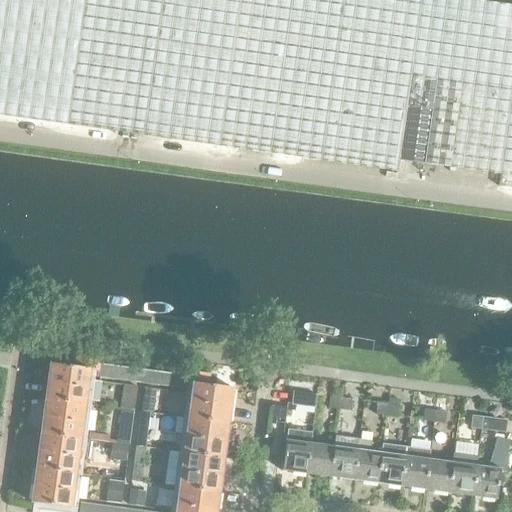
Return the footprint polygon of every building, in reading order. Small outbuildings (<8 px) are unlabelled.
[(401,161),(452,168),(500,175),(499,187),(511,188),(511,6),(468,0),(0,0),(0,118),(397,173),(410,78),(412,79),(401,161)] [(186,371),(186,376),(98,364),(99,359),(76,356),(75,367),(49,364),(30,502),(71,508),(89,370),(97,371),(96,377),(184,389),(185,383),(193,384),(175,511),(215,511),(232,388),(207,385),(209,374),(186,371)] [(133,407),(136,387),(124,386),(121,406),(133,407)] [(292,391),(291,403),(315,407),(317,394),(292,391)] [(328,408),(339,409),(340,397),(329,396),(328,408)] [(351,399),(340,397),(339,409),(350,411),(351,399)] [(375,414),(386,416),(388,404),(377,402),(375,414)] [(399,405),(388,404),(386,416),(397,417),(399,405)] [(422,420),(433,422),(435,410),(424,409),(422,420)] [(446,412),(435,410),(433,422),(444,423),(446,412)] [(480,429),(481,429),(483,417),(472,415),(468,437),(479,439),(480,429)] [(507,420),(483,417),(481,429),(505,432),(507,420)] [(281,471),(305,474),(309,444),(298,443),(300,431),(287,429),(281,471)] [(491,468),(476,466),(472,496),(496,499),(500,471),(504,471),(508,440),(498,437),(491,468)] [(358,440),(357,450),(352,480),(377,483),(381,454),(369,452),(370,442),(358,440)] [(305,474),(329,477),(333,447),(309,444),(305,474)] [(329,477),(352,480),(357,450),(333,447),(329,477)] [(424,490),(429,460),(430,450),(406,447),(404,457),(400,487),(424,490)] [(472,496),(476,466),(477,455),(455,452),(454,463),(452,463),(448,493),(472,496)] [(377,483),(400,487),(404,457),(381,454),(377,483)] [(424,490),(448,493),(452,463),(429,460),(424,490)] [(118,511),(119,508),(109,507),(99,505),(89,504),(79,503),(77,511),(118,511)]
